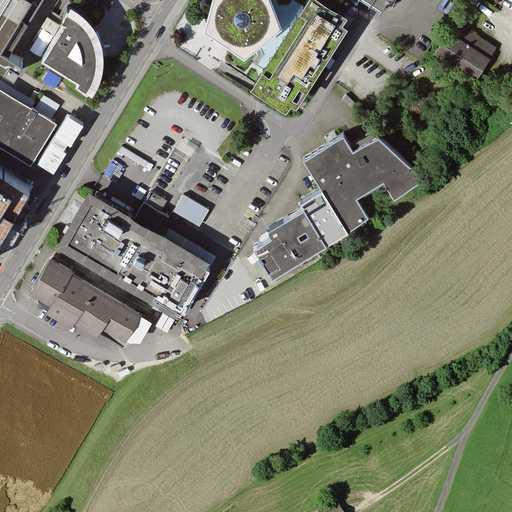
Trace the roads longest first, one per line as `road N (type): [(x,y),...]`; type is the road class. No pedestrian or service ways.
road 1 (secondary): [(0,287),(150,39)]
road 2 (unknown): [(240,286),(305,161),(297,131),(241,207)]
road 3 (unknown): [(241,207),(199,177),(217,135),(204,116),(182,109),(150,147)]
road 4 (track): [(434,511),(473,413),(511,350)]
road 5 (track): [(347,510),(443,452),(473,413)]
